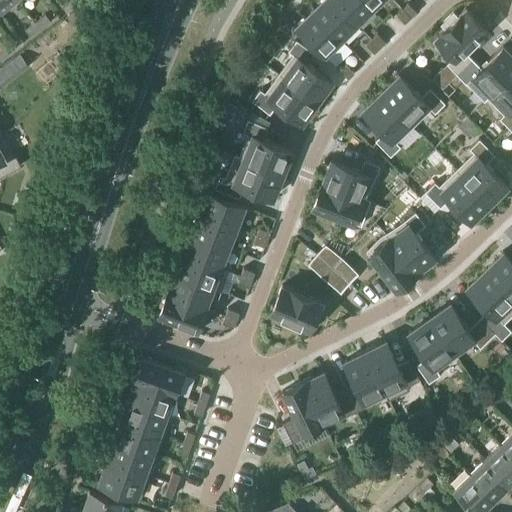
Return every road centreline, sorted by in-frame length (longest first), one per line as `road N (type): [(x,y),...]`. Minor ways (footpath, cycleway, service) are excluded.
road 1 (residential): [(451,0),(355,88),(319,147),(233,363)]
road 2 (residential): [(233,363),(254,370),(402,302),(511,204)]
road 3 (tertiary): [(0,504),(73,304)]
road 4 (tertiary): [(73,304),(139,102)]
road 5 (residential): [(73,304),(233,363)]
